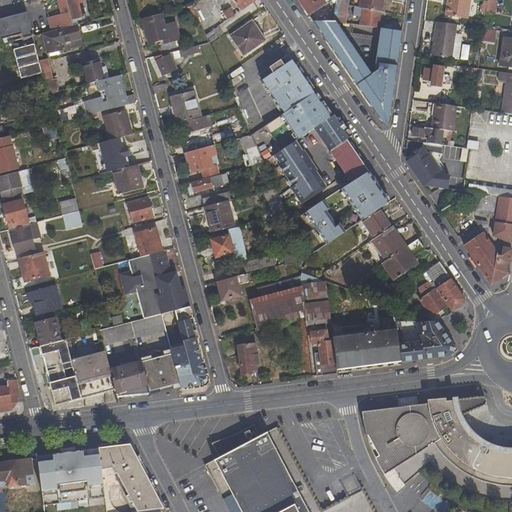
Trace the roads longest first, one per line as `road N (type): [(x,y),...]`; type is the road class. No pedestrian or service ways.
road 1 (residential): [(225,404),(117,0)]
road 2 (residential): [(276,0),(393,167)]
road 3 (residential): [(393,167),(499,321)]
road 4 (residential): [(417,0),(393,167)]
road 5 (residential): [(0,277),(40,428)]
road 6 (tertiary): [(493,366),(344,389)]
road 7 (residential): [(344,389),(361,457),(389,511)]
